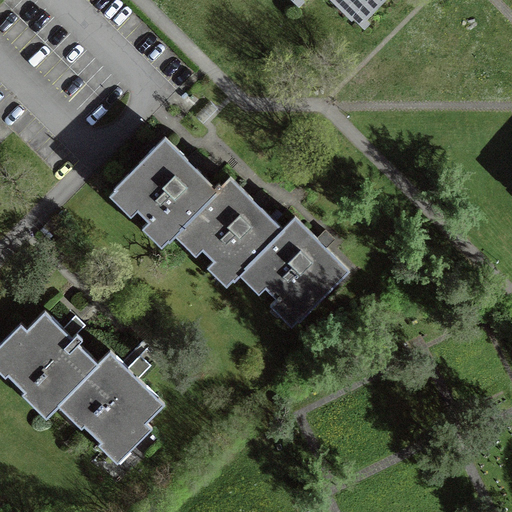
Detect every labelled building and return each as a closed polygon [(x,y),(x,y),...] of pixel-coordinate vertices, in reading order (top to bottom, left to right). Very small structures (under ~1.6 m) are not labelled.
[(343,0),(364,20),(383,0),(343,0)] [(182,227),(218,190),(165,136),(116,186),(170,239),(182,227)] [(283,229),(231,177),(218,190),(182,227),(234,279),(247,266),(283,229)] [(300,319),(349,269),(296,217),(283,229),(247,266),(300,319)] [(65,395),(98,362),(78,342),(82,337),(77,332),(72,336),(45,309),(27,327),(21,322),(20,323),(22,325),(1,346),(7,352),(0,358),(0,364),(36,401),(41,396),(52,407),(45,415),(46,416),(66,396),(65,395)] [(98,362),(65,395),(66,396),(78,408),(73,413),(112,451),(122,441),(127,446),(148,425),(151,428),(152,427),(146,421),(164,402),(110,349),(98,362)]
